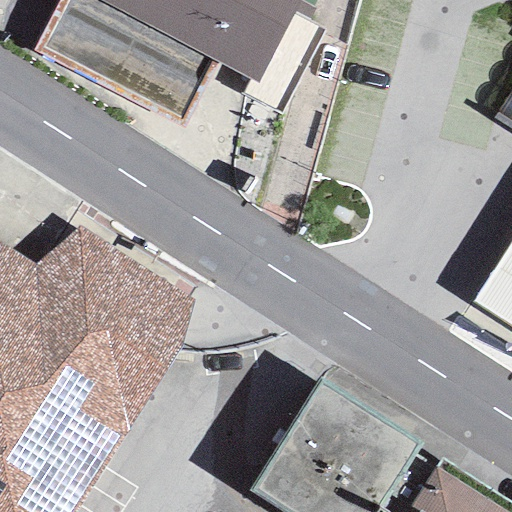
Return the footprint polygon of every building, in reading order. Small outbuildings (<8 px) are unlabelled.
[(177,127),(215,63),(100,0),(61,0),(39,52),(177,127)] [(100,0),(215,63),(256,86),(299,0),(100,0)] [(511,90),(493,119),(511,131),(511,90)] [(0,511),(74,511),(182,346),(192,301),(79,226),(35,264),(0,242),(0,511)] [(511,243),(474,303),(511,328),(511,243)] [(321,379),(249,491),(281,511),(501,511),(435,470),(412,457),(420,447),(321,379)]
